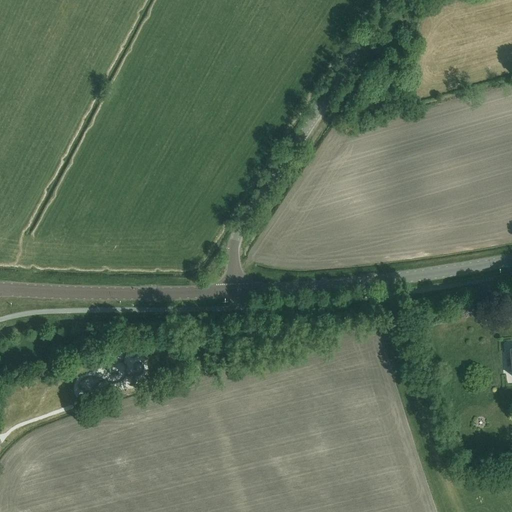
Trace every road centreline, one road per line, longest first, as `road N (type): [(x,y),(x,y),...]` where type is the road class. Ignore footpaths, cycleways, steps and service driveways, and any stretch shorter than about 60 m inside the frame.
road 1 (tertiary): [(391,0),(242,223),(235,291)]
road 2 (secondary): [(235,291),(410,277),(511,259)]
road 3 (secondary): [(235,291),(0,289)]
